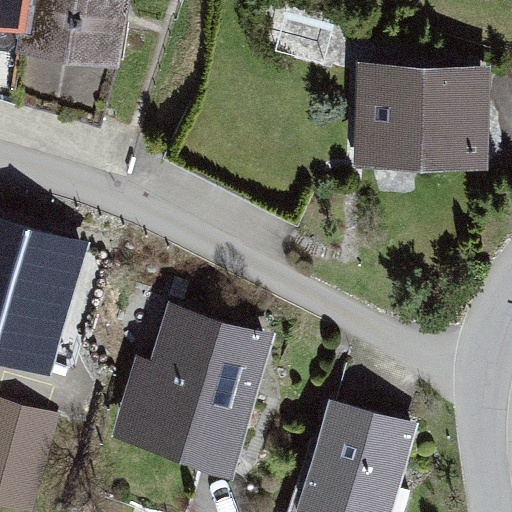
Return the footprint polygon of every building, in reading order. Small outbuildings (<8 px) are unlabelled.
[(0,0),(0,10),(27,15),(29,0),(0,0)] [(29,0),(27,15),(24,36),(68,43),(72,19),(112,25),(116,0),(29,0)] [(404,72),(370,71),(368,143),(474,146),(476,74),(424,72),(425,58),(404,57),(404,72)] [(326,165),(193,97),(165,150),(299,219),(326,165)] [(81,240),(0,214),(0,337),(45,351),(81,240)] [(291,335),(184,307),(168,369),(149,364),(131,436),(256,468),(291,335)] [(0,511),(6,511),(10,498),(40,505),(61,417),(0,403),(0,511)] [(416,511),(435,431),(342,410),(318,511),(416,511)]
